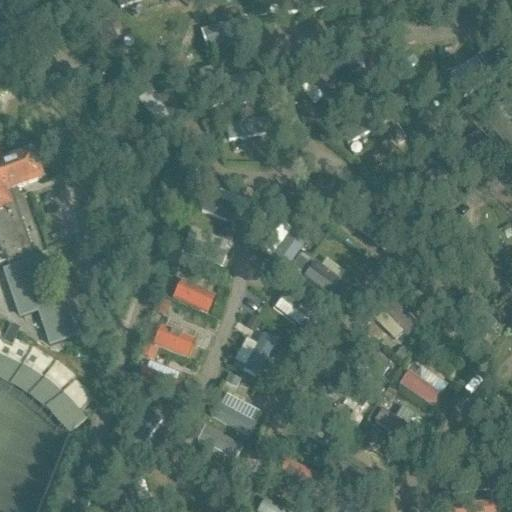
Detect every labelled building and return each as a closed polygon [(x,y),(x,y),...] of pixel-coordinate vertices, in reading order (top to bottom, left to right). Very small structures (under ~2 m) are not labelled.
[(0,61),(9,58),(1,33),(0,33),(0,61)] [(0,254),(2,259),(4,258),(7,265),(7,267),(30,259),(32,258),(43,254),(24,200),(21,201),(18,189),(40,182),(31,157),(0,168),(0,166),(0,254)] [(348,180),(332,165),(312,187),(328,201),(348,180)] [(402,213),(447,204),(441,177),(397,186),(402,213)] [(228,246),(189,231),(180,255),(219,270),(228,246)] [(266,268),(282,279),(303,251),(288,239),(266,268)] [(6,274),(21,320),(39,314),(50,347),(76,338),(65,305),(48,310),(32,265),(6,274)] [(340,309),(351,294),(314,266),(303,281),(340,309)] [(173,302),(209,317),(216,300),(180,285),(173,302)] [(485,341),(498,329),(470,299),(456,312),(485,341)] [(152,349),(189,364),(197,345),(160,329),(152,349)] [(255,382),(276,346),(263,338),(241,374),(255,382)] [(172,405),(180,386),(143,371),(135,390),(172,405)] [(432,413),(441,400),(407,376),(398,389),(432,413)] [(255,427),(218,407),(210,421),(248,441),(255,427)] [(411,448),(418,436),(381,414),(374,426),(411,448)] [(135,458),(161,425),(149,415),(123,449),(135,458)] [(234,466),(243,451),(205,431),(196,446),(234,466)] [(368,493),(377,480),(345,458),(336,471),(368,493)] [(320,497),(326,482),(285,463),(278,478),(320,497)] [(257,511),(281,511),(264,502),(257,511)]
